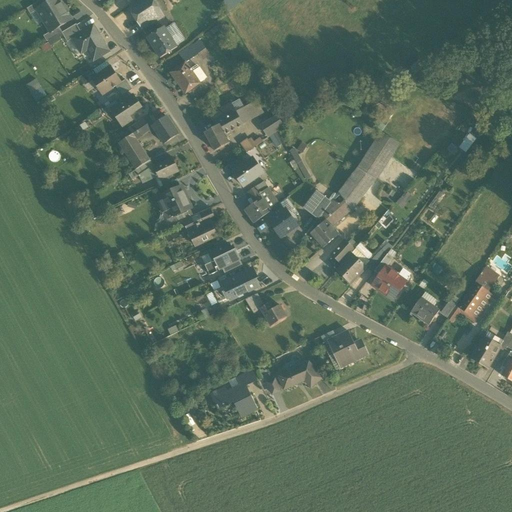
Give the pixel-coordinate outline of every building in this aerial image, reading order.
[(41,0),(27,8),(30,14),(37,10),(45,4),(42,0),(41,0)] [(37,10),(44,21),(65,8),(63,5),(62,6),(60,3),(61,2),(59,0),(52,0),(45,4),(37,10)] [(129,10),(141,28),(163,13),(154,0),(143,0),(142,1),(129,10)] [(168,10),(161,0),(154,0),(163,13),(168,10)] [(228,13),(243,0),(225,0),(220,4),(228,13)] [(66,11),(65,8),(44,21),(50,32),(51,32),(59,27),(71,20),(68,15),(67,14),(66,12),(66,11)] [(37,10),(30,14),(37,25),(44,21),(37,10)] [(175,23),(166,30),(176,46),(185,40),(175,23)] [(65,38),(67,42),(72,39),(72,38),(81,33),(76,24),(62,32),(61,33),(65,38)] [(94,61),(109,52),(93,25),(81,33),(72,38),(72,39),(80,53),(81,54),(87,50),(94,61)] [(43,36),(47,42),(48,41),(61,33),(62,32),(59,27),(51,32),(50,32),(43,36)] [(147,38),(160,58),(177,47),(176,46),(166,30),(164,28),(147,38)] [(61,33),(48,41),(51,46),(65,38),(61,33)] [(75,56),(80,53),(72,39),(67,42),(75,56)] [(200,40),(192,45),(198,54),(203,60),(210,55),(200,40)] [(48,43),(41,47),(44,53),(52,49),(48,43)] [(178,54),(184,63),(186,62),(198,54),(192,45),(178,54)] [(200,83),(192,72),(186,62),(184,63),(170,73),(185,94),(200,83)] [(110,66),(107,68),(113,77),(116,75),(110,66)] [(199,67),(192,72),(200,83),(204,80),(204,77),(204,75),(199,67)] [(101,86),(106,93),(116,87),(122,83),(121,82),(116,75),(113,77),(107,68),(91,79),(97,88),(101,86)] [(36,79),(26,86),(30,94),(42,87),(36,79)] [(116,87),(122,96),(132,89),(125,80),(121,82),(122,83),(116,87)] [(101,86),(97,88),(102,96),(106,93),(101,86)] [(47,96),(42,87),(30,94),(35,103),(47,96)] [(112,111),(122,126),(131,120),(128,115),(141,107),(134,96),(119,105),(112,110),(112,111)] [(240,99),(232,104),(236,112),(245,108),(240,99)] [(102,110),(105,115),(112,111),(112,110),(119,105),(116,101),(102,110)] [(256,102),(250,105),(254,112),(260,109),(256,102)] [(210,115),(217,127),(219,125),(226,137),(231,135),(230,133),(244,125),(243,124),(243,125),(236,112),(232,104),(210,115)] [(257,117),(254,112),(250,105),(245,108),(236,112),(243,125),(243,124),(257,117)] [(153,128),(164,144),(178,134),(167,117),(152,124),(151,125),(153,128)] [(261,126),(268,137),(270,136),(277,132),(284,127),(277,117),(261,126)] [(129,130),(132,135),(133,134),(136,139),(153,128),(151,125),(152,124),(147,118),(142,121),(129,130)] [(229,144),(226,137),(219,125),(217,127),(205,133),(215,151),(229,144)] [(277,132),(270,136),(276,146),(283,142),(277,132)] [(378,137),(357,168),(375,180),(399,144),(381,132),(378,137)] [(470,132),(461,148),(468,153),(478,137),(470,132)] [(150,160),(136,139),(133,134),(132,135),(118,143),(136,170),(150,160)] [(248,140),(254,148),(263,142),(260,137),(254,142),(251,138),(248,140)] [(254,148),(248,140),(247,138),(239,143),(246,153),(254,148)] [(302,142),(297,150),(302,154),(308,146),(302,142)] [(289,152),(296,165),(302,161),(295,148),(289,152)] [(231,174),(233,173),(233,172),(246,163),(241,157),(226,167),(231,174)] [(159,177),(160,180),(168,176),(178,172),(172,158),(154,166),(153,166),(159,177)] [(243,187),(263,173),(253,158),(246,163),(233,172),(233,173),(243,187)] [(136,170),(139,175),(153,166),(154,166),(150,160),(136,170)] [(312,178),(302,161),(296,165),(306,181),(312,178)] [(153,166),(139,175),(143,184),(155,178),(159,177),(153,166)] [(357,168),(339,192),(353,209),(375,180),(357,168)] [(139,175),(136,170),(128,175),(132,180),(139,175)] [(159,177),(155,178),(159,187),(171,182),(168,176),(160,180),(159,177)] [(156,190),(160,198),(163,196),(163,195),(180,187),(177,180),(156,190)] [(264,181),(258,185),(261,191),(262,192),(268,188),(264,181)] [(247,192),(251,198),(261,191),(258,185),(247,192)] [(163,195),(163,196),(167,205),(166,206),(171,217),(171,218),(190,209),(191,208),(187,199),(185,199),(180,187),(163,195)] [(279,204),(268,188),(262,192),(261,191),(251,198),(255,204),(251,206),(245,210),(253,222),(264,214),(279,204)] [(279,189),(274,192),(278,198),(283,195),(279,189)] [(166,219),(171,217),(166,206),(167,205),(163,196),(160,198),(156,190),(153,191),(164,215),(166,219)] [(403,208),(413,196),(407,191),(397,203),(403,208)] [(304,208),(318,219),(321,215),(331,203),(316,192),(304,208)] [(332,227),(353,209),(339,192),(331,203),(321,215),(326,220),(332,227)] [(287,198),(279,204),(284,211),(286,210),(292,219),(299,214),(287,198)] [(284,211),(279,204),(264,214),(272,225),(274,224),(276,227),(274,229),(281,238),(297,226),(292,219),(286,210),(284,211)] [(199,213),(202,219),(208,217),(213,214),(210,208),(199,213)] [(154,227),(157,233),(183,221),(193,216),(190,209),(171,218),(171,217),(166,219),(164,215),(161,216),(160,219),(161,221),(155,224),(154,227)] [(183,221),(187,230),(197,225),(199,224),(204,222),(202,219),(199,213),(193,216),(183,221)] [(272,225),(264,214),(253,222),(261,233),(272,225)] [(187,230),(195,247),(217,236),(214,230),(213,231),(211,227),(212,227),(208,217),(202,219),(204,222),(199,224),(197,225),(187,230)] [(311,233),(323,248),(338,234),(332,227),(326,220),(322,223),(311,233)] [(216,250),(227,245),(224,239),(213,245),(216,250)] [(331,254),(340,263),(353,249),(344,240),(331,254)] [(385,241),(376,252),(384,258),(387,255),(393,247),(385,241)] [(234,255),(233,252),(229,244),(227,245),(216,250),(209,253),(213,262),(216,261),(218,266),(220,270),(222,268),(239,260),(240,260),(237,254),(234,255)] [(360,244),(351,254),(365,267),(367,265),(366,265),(373,256),(360,244)] [(367,265),(374,271),(384,258),(376,252),(373,256),(366,265),(367,265)] [(213,262),(209,253),(201,257),(205,266),(213,262)] [(343,277),(350,283),(365,267),(351,254),(341,266),(337,271),(343,277)] [(387,255),(384,258),(374,271),(379,274),(384,267),(392,258),(387,255)] [(242,267),(239,260),(222,268),(225,275),(242,267)] [(181,261),(170,267),(172,272),(183,267),(181,261)] [(213,262),(205,266),(210,276),(217,272),(215,268),(218,266),(216,261),(213,262)] [(228,280),(244,272),(242,267),(225,275),(228,280)] [(372,285),(394,300),(406,282),(384,267),(379,274),(372,285)] [(224,292),(227,299),(229,298),(230,300),(259,287),(255,278),(253,275),(255,274),(252,268),(244,272),(228,280),(222,283),(226,291),(224,292)] [(486,269),(476,283),(488,292),(494,284),(492,282),(496,276),(486,269)] [(226,291),(222,283),(220,284),(222,288),(213,292),(219,303),(227,299),(224,292),(226,291)] [(471,316),(488,292),(476,283),(458,307),(471,316)] [(425,292),(420,299),(433,308),(438,301),(425,292)] [(246,300),(254,313),(261,309),(260,308),(264,306),(257,294),(246,300)] [(453,295),(447,304),(453,308),(454,308),(459,299),(453,295)] [(411,312),(429,325),(439,312),(433,308),(420,299),(411,312)] [(261,309),(271,326),(286,317),(279,305),(273,309),(269,303),(264,306),(260,308),(261,309)] [(446,318),(447,318),(453,308),(447,304),(440,314),(446,318)] [(454,308),(453,308),(447,318),(453,322),(460,312),(454,308)] [(321,336),(324,343),(328,342),(327,341),(336,337),(333,331),(321,336)] [(328,342),(339,365),(353,358),(354,361),(368,354),(363,344),(354,348),(352,346),(354,345),(353,342),(348,331),(336,337),(327,341),(328,342)] [(505,350),(509,345),(511,338),(511,334),(508,332),(503,341),(499,346),(500,347),(505,350)] [(472,358),(487,368),(500,347),(499,346),(503,341),(495,336),(492,341),(485,338),(478,350),(477,350),(472,358)] [(361,339),(353,342),(354,345),(352,346),(354,348),(363,344),(361,339)] [(324,343),(337,369),(340,368),(339,365),(328,342),(324,343)] [(511,381),(511,352),(502,367),(505,368),(501,376),(511,381)] [(339,365),(340,368),(354,361),(353,358),(339,365)] [(278,376),(284,389),(305,380),(311,388),(322,378),(309,363),(278,376)] [(252,370),(248,371),(253,382),(258,380),(252,370)] [(246,386),(253,382),(248,371),(236,378),(237,381),(243,378),(246,386)] [(235,406),(241,417),(242,417),(241,416),(248,413),(248,414),(257,409),(251,395),(249,396),(244,387),(246,386),(243,378),(237,381),(240,387),(235,389),(235,388),(213,399),(218,408),(233,401),(237,399),(240,404),(235,406)] [(267,383),(272,394),(279,391),(274,380),(267,383)]
